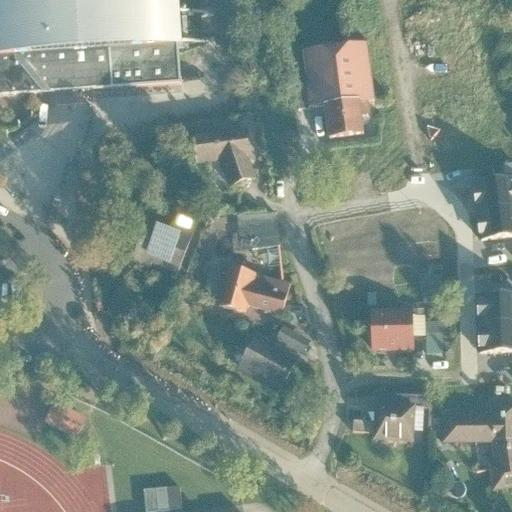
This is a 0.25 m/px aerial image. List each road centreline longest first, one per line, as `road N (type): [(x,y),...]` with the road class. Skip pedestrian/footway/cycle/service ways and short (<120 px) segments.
road 1 (residential): [(310,481),(329,435),(335,385),(293,219),(421,192),(457,226),(466,376)]
road 2 (residential): [(0,362),(53,343),(70,347),(310,481)]
